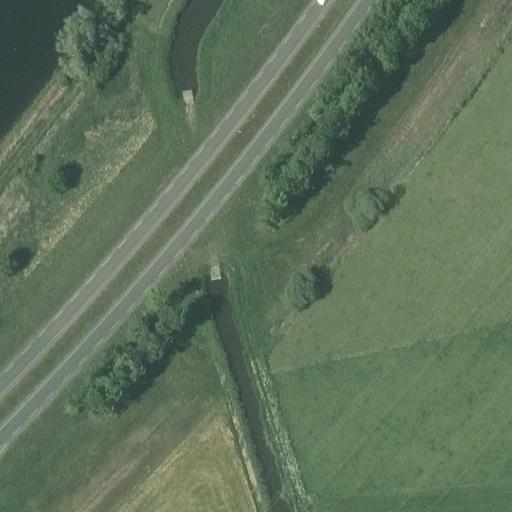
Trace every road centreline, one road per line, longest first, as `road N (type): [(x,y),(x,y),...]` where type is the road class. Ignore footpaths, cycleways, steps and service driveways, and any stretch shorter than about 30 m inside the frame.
road 1 (primary): [(0,440),(206,211),(368,0)]
road 2 (primary): [(324,0),(176,191),(0,387)]
